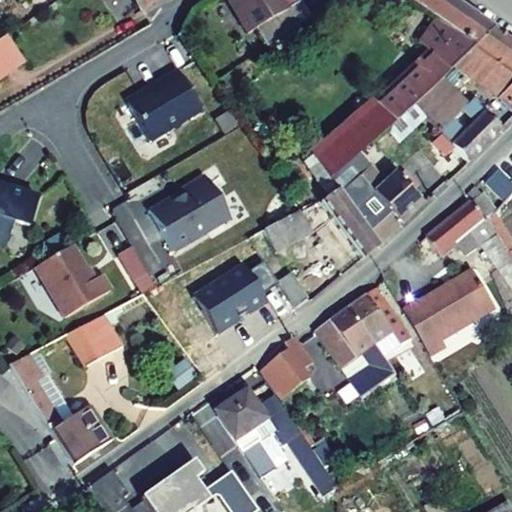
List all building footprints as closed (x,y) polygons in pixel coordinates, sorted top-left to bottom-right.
[(131,0),(139,10),(156,0),(131,0)] [(253,31),(264,49),(310,17),(300,0),(286,9),(280,0),(224,0),(246,35),(253,31)] [(300,0),(280,0),(286,9),(300,0)] [(491,30),(447,0),(403,0),(432,20),(417,42),(427,53),(373,104),(393,124),(412,106),(441,79),(453,67),(473,47),(491,30)] [(481,86),(511,111),(511,44),(491,30),(473,47),(501,66),(481,86)] [(0,77),(22,62),(4,37),(0,39),(0,77)] [(453,67),(481,86),(501,66),(473,47),(453,67)] [(201,111),(177,71),(155,84),(157,88),(148,94),(145,93),(127,104),(149,142),(201,111)] [(438,134),(467,104),(441,79),(412,106),(438,134)] [(449,145),(465,164),(499,130),(471,100),(467,104),(438,134),(439,135),(449,145)] [(327,179),(393,124),(373,104),(311,156),(327,179)] [(403,115),(392,125),(398,133),(409,123),(403,115)] [(430,145),(439,155),(449,145),(439,135),(430,145)] [(355,156),(328,178),(338,191),(378,246),(421,205),(393,175),(382,185),(355,156)] [(486,185),(505,204),(511,196),(511,185),(499,172),(486,185)] [(148,211),(173,252),(229,218),(204,176),(182,190),(184,193),(172,200),(171,198),(148,211)] [(0,246),(4,248),(12,222),(27,227),(36,200),(0,187),(0,246)] [(488,223),(496,215),(497,213),(475,188),(465,198),(471,204),(487,224),(488,223)] [(338,191),(319,204),(360,260),(378,246),(338,191)] [(427,239),(441,259),(459,245),(472,235),(481,246),(482,247),(487,244),(496,257),(505,251),(488,223),(487,224),(471,204),(427,239)] [(275,254),(312,234),(297,214),(263,233),(267,239),(275,254)] [(488,223),(505,251),(511,261),(511,240),(496,215),(488,223)] [(252,236),(256,245),(267,239),(263,233),(262,231),(252,236)] [(459,245),(467,256),(481,246),(472,235),(459,245)] [(482,247),(511,291),(511,261),(505,251),(496,257),(487,244),(482,247)] [(71,247),(33,269),(63,320),(110,292),(100,276),(92,281),(71,247)] [(133,282),(146,274),(130,248),(118,256),(133,282)] [(289,274),(275,283),(292,309),(306,300),(289,274)] [(478,319),(494,310),(474,275),(458,285),(478,319)] [(405,315),(430,358),(446,349),(441,341),(478,319),(458,285),(405,315)] [(404,328),(378,291),(350,310),(376,348),(404,328)] [(315,335),(342,372),(363,357),(371,369),(350,383),(361,401),(397,377),(376,348),(350,310),(315,335)] [(108,329),(117,324),(109,312),(101,316),(108,329)] [(66,336),(86,369),(120,349),(108,329),(101,316),(66,336)] [(285,347),(290,353),(262,374),(283,402),(311,381),(303,372),(314,364),(295,340),(285,347)] [(71,467),(110,442),(88,407),(71,418),(60,425),(34,383),(41,379),(26,356),(8,367),(49,433),(71,467)] [(60,425),(71,418),(45,377),(41,379),(34,383),(60,425)] [(283,447),(288,445),(310,478),(324,468),(276,398),(260,409),(250,395),(218,417),(244,455),(275,435),(283,447)] [(138,499),(147,511),(192,511),(207,501),(182,467),(138,499)] [(310,478),(323,499),(338,490),(324,468),(310,478)] [(108,472),(85,487),(100,509),(122,494),(108,472)]
